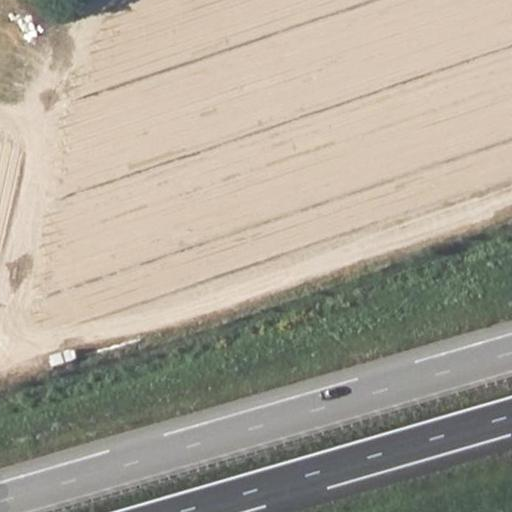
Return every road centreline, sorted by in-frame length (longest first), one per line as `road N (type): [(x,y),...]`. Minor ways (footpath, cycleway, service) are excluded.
road 1 (motorway): [(511,352),(0,501)]
road 2 (motorway): [(182,511),(511,416)]
